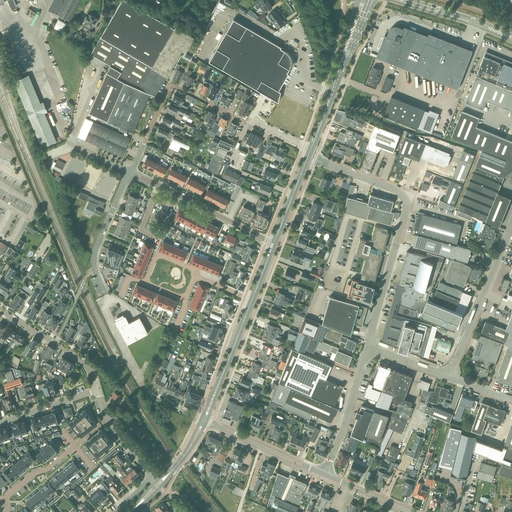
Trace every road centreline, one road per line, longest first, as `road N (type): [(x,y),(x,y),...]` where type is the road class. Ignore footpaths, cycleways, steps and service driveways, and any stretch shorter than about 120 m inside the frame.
road 1 (unclassified): [(450,377),(511,219)]
road 2 (residential): [(273,243),(130,173)]
road 3 (unclassified): [(397,87),(452,108),(485,25)]
road 4 (residential): [(145,140),(170,85),(249,121)]
road 5 (unclassified): [(323,474),(366,347)]
road 6 (tertiary): [(323,474),(204,421)]
road 7 (secondary): [(204,421),(252,300)]
road 8 (residential): [(105,294),(95,249),(130,173)]
road 9 (residential): [(97,389),(80,358),(0,309)]
road 10 (residential): [(117,511),(149,470),(108,418)]
